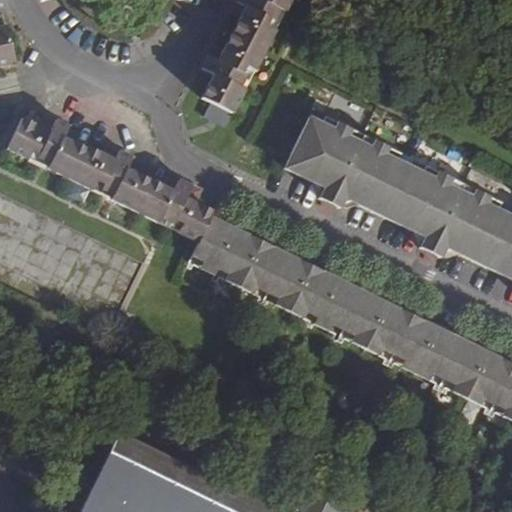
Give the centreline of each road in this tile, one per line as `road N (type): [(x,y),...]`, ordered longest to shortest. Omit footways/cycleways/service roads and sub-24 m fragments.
road 1 (residential): [(511,327),(176,161),(152,81)]
road 2 (residential): [(19,0),(58,55),(128,83),(152,81)]
